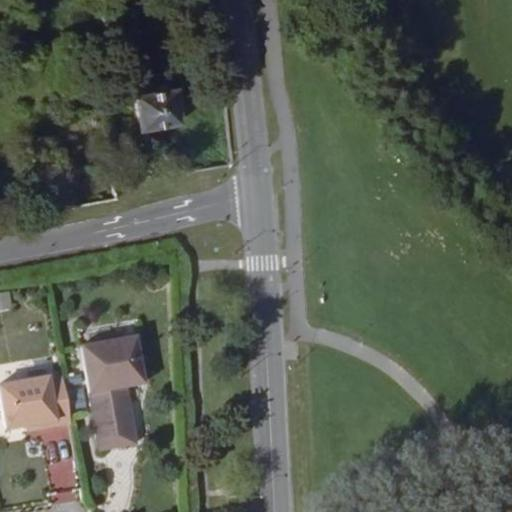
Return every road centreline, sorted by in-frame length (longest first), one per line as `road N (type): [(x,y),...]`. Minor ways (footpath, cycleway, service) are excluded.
road 1 (secondary): [(274,511),(256,193)]
road 2 (tertiary): [(0,254),(256,193)]
road 3 (secondary): [(235,0),(256,193)]
